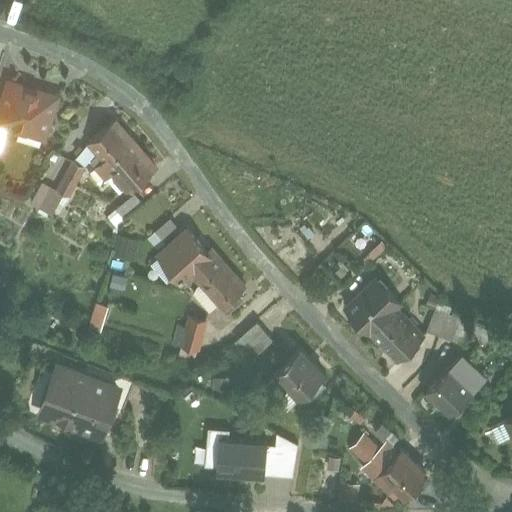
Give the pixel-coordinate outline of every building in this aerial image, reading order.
[(62,95),(7,77),(0,98),(0,127),(19,134),(42,141),(47,143),(62,95)] [(156,169),(114,119),(85,143),(101,162),(91,170),(102,183),(112,175),(127,193),(156,169)] [(42,141),(19,134),(16,143),(39,151),(42,141)] [(85,166),(73,160),(57,191),(69,197),(85,166)] [(65,205),(69,197),(57,191),(43,183),(32,203),(54,215),(60,203),(65,205)] [(143,204),(134,194),(116,209),(123,219),(143,204)] [(125,221),(123,219),(116,209),(108,217),(116,228),(125,221)] [(154,233),(163,242),(178,229),(170,220),(154,233)] [(178,276),(188,267),(211,248),(193,227),(160,255),(178,276)] [(140,243),(122,237),(114,261),(132,267),(140,243)] [(381,242),(367,255),(373,260),(387,246),(381,242)] [(246,284),(213,246),(211,248),(188,267),(227,312),(243,298),(238,291),(246,284)] [(0,296),(4,298),(12,279),(2,274),(0,278),(0,296)] [(378,274),(345,305),(400,364),(428,338),(395,302),(400,297),(378,274)] [(128,279),(111,276),(109,288),(125,292),(128,279)] [(110,305),(97,301),(88,326),(101,331),(110,305)] [(434,311),(426,331),(439,336),(452,342),(462,319),(434,311)] [(207,319),(191,315),(188,329),(184,345),(200,349),(207,319)] [(271,339),(255,320),(236,336),(252,355),(271,339)] [(477,320),(471,333),(487,339),(492,327),(477,320)] [(184,345),(188,329),(178,327),(175,343),(184,345)] [(326,376),(300,347),(273,372),(299,400),(326,376)] [(66,356),(58,352),(51,368),(41,364),(33,387),(42,391),(39,399),(77,414),(74,423),(104,434),(116,402),(124,405),(133,382),(77,360),(79,353),(69,349),(66,356)] [(469,351),(426,392),(450,417),(493,376),(469,351)] [(231,371),(213,371),(214,383),(231,382),(231,371)] [(511,416),(503,420),(504,423),(511,439),(511,440),(511,416)] [(373,428),(384,439),(387,436),(393,442),(399,436),(383,419),(373,428)] [(217,459),(216,468),(264,473),(265,469),(267,439),(268,434),(229,430),(230,422),(209,421),(206,458),(217,459)] [(373,428),(368,423),(350,441),(366,457),(361,462),(394,496),(399,491),(405,497),(423,479),(396,452),(400,448),(393,442),(387,436),(384,439),(373,428)] [(511,439),(504,423),(491,429),(497,445),(511,439)] [(267,439),(265,469),(292,471),(297,438),(276,426),(275,440),(267,439)] [(341,453),(329,451),(327,462),(339,464),(341,453)] [(361,477),(341,475),(339,490),(359,493),(361,477)]
